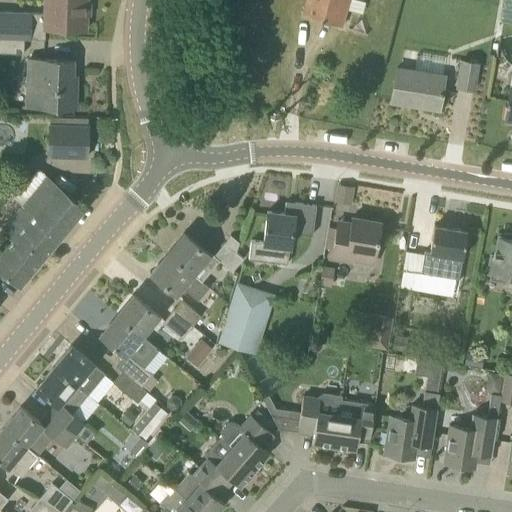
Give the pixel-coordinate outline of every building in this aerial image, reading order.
[(86,29),(87,0),(45,0),(45,13),(0,11),(0,37),(24,38),(46,39),(46,28),(86,29)] [(306,0),(303,12),(342,26),(351,0),(306,0)] [(511,0),(496,0),(495,17),(511,19),(511,0)] [(0,51),(24,52),(24,38),(0,37),(0,51)] [(73,60),(43,59),(43,60),(29,59),(28,106),(76,108),(77,75),(76,75),(73,75),(73,60)] [(479,62),(478,61),(467,60),(461,59),(457,86),(475,89),(479,62)] [(439,109),(444,76),(397,68),(391,101),(417,105),(418,103),(438,107),(438,109),(439,109)] [(271,109),(270,119),(279,120),(280,112),(280,110),(271,109)] [(88,157),(89,117),(48,115),(47,156),(88,157)] [(0,268),(20,286),(85,208),(48,175),(25,206),(33,212),(0,251),(0,268)] [(335,183),(333,201),(350,202),(351,184),(335,183)] [(249,258),(288,263),(290,246),(291,246),(293,232),(312,235),(316,205),(294,202),(294,206),(285,205),(284,213),(267,211),(264,241),(251,239),(249,258)] [(374,258),(380,221),(352,217),(350,229),(338,227),(340,219),(338,219),(332,259),(353,263),(354,254),(374,258)] [(459,278),(467,229),(434,224),(430,250),(425,249),(421,271),(459,278)] [(193,273),(193,272),(209,252),(185,232),(168,253),(193,273)] [(511,233),(504,232),(503,236),(498,235),(495,255),(491,254),(488,272),(507,275),(506,285),(511,286),(511,233)] [(214,254),(219,259),(233,270),(243,257),(236,251),(239,241),(231,234),(214,254)] [(176,293),(193,273),(168,253),(151,273),(176,293)] [(142,334),(158,314),(134,294),(117,314),(142,334)] [(255,352),(269,308),(233,297),(219,341),(255,352)] [(192,326),(201,315),(181,299),(172,310),(192,326)] [(183,338),(192,326),(172,310),(163,322),(183,338)] [(387,350),(393,317),(373,313),(371,327),(355,324),(352,344),(387,350)] [(142,386),(153,373),(144,367),(158,350),(155,347),(156,346),(142,334),(117,314),(101,334),(124,354),(116,364),(123,370),(142,386)] [(394,343),(393,348),(406,350),(407,342),(409,335),(396,332),(394,343)] [(445,333),(441,357),(456,360),(456,359),(460,337),(460,335),(445,333)] [(201,338),(186,356),(198,366),(212,348),(201,338)] [(54,365),(88,394),(105,374),(105,373),(93,363),(93,362),(71,344),(54,365)] [(465,352),(463,364),(482,367),(484,355),(465,352)] [(88,394),(54,365),(37,386),(57,403),(49,413),(77,435),(86,443),(95,432),(85,424),(86,423),(73,412),(78,406),(88,394)] [(147,391),(142,386),(123,370),(113,381),(138,402),(147,391)] [(511,401),(511,372),(504,371),(500,400),(511,401)] [(432,444),(434,432),(440,392),(424,390),(422,405),(412,404),(410,418),(389,415),(384,452),(415,457),(417,442),(432,444)] [(470,427),(449,424),(444,462),(475,467),(479,439),(492,441),(490,454),(492,454),(497,417),(501,393),(491,392),(488,415),(472,413),(470,427)] [(324,393),(320,397),(303,394),(298,431),(299,431),(300,427),(314,429),(312,441),(334,445),(341,401),(342,396),(324,393)] [(293,429),(294,418),(295,410),(276,407),(269,395),(263,397),(273,415),(278,426),(293,429)] [(370,438),(375,403),(341,398),(341,401),(334,445),(356,448),(358,436),(370,438)] [(147,409),(131,429),(135,431),(138,434),(145,440),(168,412),(161,407),(154,401),(147,409)] [(41,422),(21,406),(4,427),(38,454),(53,436),(67,448),(77,435),(49,413),(41,422)] [(266,427),(270,421),(255,408),(240,425),(238,423),(235,422),(229,422),(225,424),(222,427),(221,431),(222,435),(220,438),(254,468),(269,452),(260,444),(271,431),(266,427)] [(21,475),(38,454),(4,427),(0,431),(0,458),(9,465),(21,475)] [(151,445),(145,440),(138,434),(135,431),(124,445),(140,458),(151,445)] [(240,485),(254,468),(220,438),(205,455),(208,457),(200,465),(209,472),(224,485),(231,477),(240,485)] [(224,485),(209,472),(200,465),(192,474),(190,471),(175,488),(202,511),(216,511),(225,502),(216,494),(224,485)] [(63,491),(52,482),(39,498),(62,511),(80,490),(70,483),(63,491)] [(15,487),(10,494),(26,506),(31,499),(15,487)] [(202,511),(175,488),(170,494),(167,492),(160,501),(165,506),(159,511),(202,511)] [(5,511),(0,507),(8,497),(0,490),(0,511),(5,511)] [(62,511),(39,498),(27,511),(62,511)] [(75,502),(70,511),(91,511),(93,507),(77,499),(75,502)]
